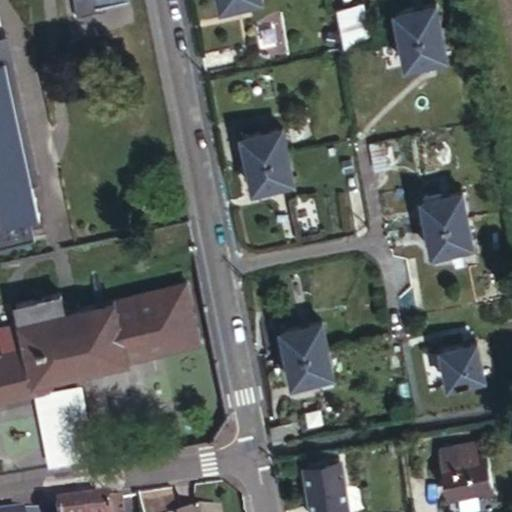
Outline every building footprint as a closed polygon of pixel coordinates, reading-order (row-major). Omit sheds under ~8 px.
[(91,0),(95,15),(130,7),(128,0),(75,0),(75,1),(78,0),(91,0)] [(401,36),(439,28),(433,2),(396,12),(401,36)] [(340,19),(344,43),(361,40),(357,15),(340,19)] [(445,53),(439,28),(401,36),(407,63),(445,53)] [(199,55),(203,72),(227,67),(224,50),(199,55)] [(0,102),(12,100),(4,61),(0,62),(0,102)] [(350,92),(355,118),(367,115),(362,89),(350,92)] [(0,171),(26,166),(12,100),(0,102),(0,171)] [(240,134),(246,161),(285,153),(280,127),(240,134)] [(285,153),(246,161),(251,188),(290,179),(285,153)] [(38,221),(26,166),(0,171),(0,229),(1,237),(24,232),(23,224),(38,221)] [(427,225),(464,215),(457,186),(419,195),(427,225)] [(471,241),(464,215),(427,225),(433,251),(471,241)] [(0,398),(39,389),(42,388),(45,386),(46,385),(47,383),(49,379),(49,376),(69,372),(196,343),(184,284),(64,310),(61,293),(16,303),(25,346),(1,352),(0,352),(0,398)] [(291,359),(330,351),(324,324),(285,332),(291,359)] [(474,340),(436,348),(442,375),(481,367),(474,340)] [(335,378),(330,351),(291,359),(297,387),(335,378)] [(46,385),(45,386),(61,455),(87,450),(69,372),(49,376),(49,379),(47,383),(46,385)] [(272,442),(298,437),(294,418),(268,423),(272,442)] [(442,446),(450,488),(458,486),(460,494),(492,489),(487,455),(480,456),(477,440),(442,446)] [(349,511),(340,459),(308,464),(316,511),(349,511)] [(458,486),(450,488),(451,496),(460,494),(458,486)] [(122,511),(121,501),(82,506),(83,511),(122,511)]
